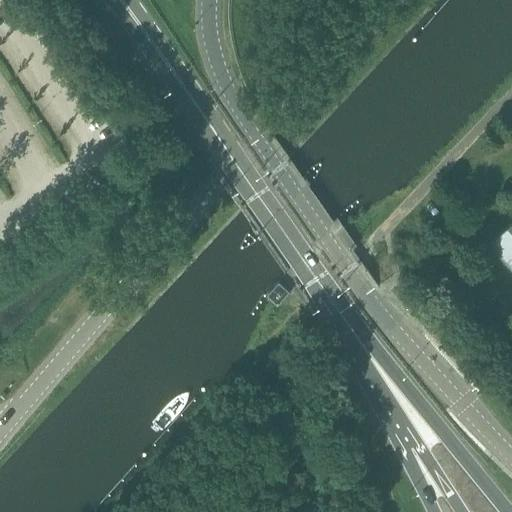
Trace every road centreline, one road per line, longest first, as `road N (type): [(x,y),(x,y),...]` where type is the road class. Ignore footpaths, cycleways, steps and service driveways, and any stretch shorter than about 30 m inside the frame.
road 1 (tertiary): [(0,433),(404,0)]
road 2 (tertiary): [(511,454),(374,296),(252,126),(219,74),(209,0)]
road 3 (primary): [(366,351),(121,0)]
road 4 (primary): [(510,511),(366,351)]
road 5 (unclassified): [(365,248),(511,96)]
